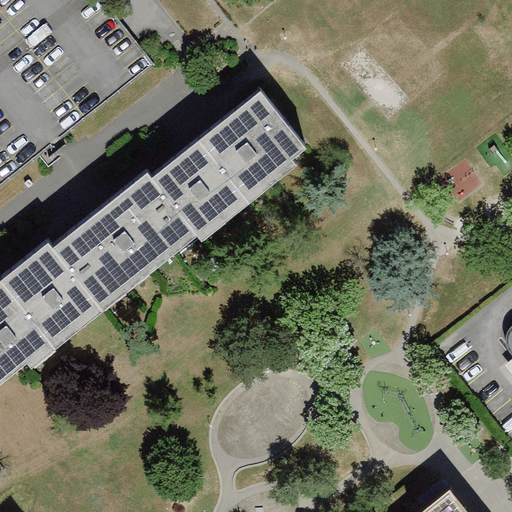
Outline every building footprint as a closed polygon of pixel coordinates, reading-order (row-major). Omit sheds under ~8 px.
[(294,161),(308,149),(261,91),(200,140),(253,205),(299,167),(294,161)] [(204,243),(253,205),(200,140),(153,177),(198,235),(204,243)] [(198,235),(153,177),(149,171),(54,247),(104,311),(198,235)] [(104,311),(54,247),(49,241),(1,278),(56,347),(104,311)] [(56,347),(1,278),(0,278),(0,381),(27,360),(32,366),(56,347)] [(477,511),(457,487),(425,511),(477,511)]
